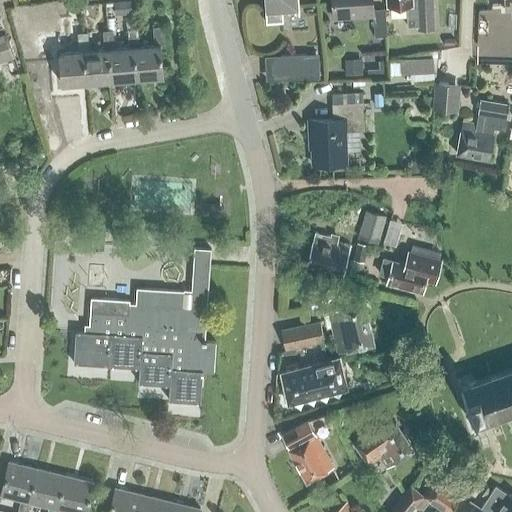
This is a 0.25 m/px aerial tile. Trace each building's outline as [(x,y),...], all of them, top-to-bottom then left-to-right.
[(263,0),(265,24),(282,23),(281,7),(297,6),(297,16),(299,16),(297,0),(263,0)] [(331,0),(333,18),(372,16),(374,37),(386,36),(384,9),(372,10),(371,0),(331,0)] [(385,0),(386,7),(405,6),(406,27),(416,27),(416,30),(432,30),(431,0),(385,0)] [(511,0),(503,0),(505,10),(511,9),(511,0)] [(115,16),(130,15),(129,1),(114,3),(115,16)] [(81,17),(93,16),(93,5),(80,5),(81,17)] [(154,46),(138,47),(134,48),(137,79),(163,76),(160,46),(164,46),(162,27),(152,28),(154,46)] [(128,48),(113,49),(109,50),(112,81),(137,79),(134,48),(138,47),(137,29),(127,30),(128,48)] [(103,50),(88,51),(84,52),(87,83),(112,81),(109,50),(113,49),(112,31),(102,32),(103,50)] [(84,52),(88,51),(87,33),(77,34),(78,52),(58,54),(61,85),(87,83),(84,52)] [(0,36),(0,63),(14,58),(6,34),(0,36)] [(318,61),(306,61),(306,55),(280,56),(281,80),(319,78),(318,61)] [(434,83),(433,57),(389,60),(390,76),(414,75),(415,84),(434,83)] [(362,75),(361,60),(344,61),(345,76),(362,75)] [(433,110),(458,112),(460,84),(435,83),(433,110)] [(382,106),(382,94),(374,94),(374,106),(382,106)] [(454,155),(486,160),(491,128),(502,130),(507,105),(477,100),(475,113),(483,114),(481,126),(460,122),(454,155)] [(345,164),(344,132),(363,131),(362,103),(331,104),(332,119),(308,120),(309,149),(312,149),(312,165),(345,164)] [(357,238),(378,244),(386,216),(365,210),(357,238)] [(399,248),(406,221),(393,218),(386,245),(399,248)] [(92,247),(102,248),(103,232),(93,231),(92,247)] [(306,265),(342,275),(349,246),(336,242),(337,239),(329,237),(314,233),(311,245),(306,265)] [(362,263),(366,246),(356,244),(352,261),(362,263)] [(434,283),(440,261),(407,252),(404,264),(382,259),(378,275),(387,278),(386,284),(421,293),(425,281),(434,283)] [(200,403),(202,372),(213,373),(215,342),(205,341),(205,340),(204,339),(206,308),(182,307),(183,292),(136,289),(135,304),(129,304),(129,301),(90,298),(88,332),(75,331),(73,363),(139,368),(138,383),(169,385),(168,400),(200,403)] [(340,307),(327,310),(337,353),(349,350),(350,351),(373,345),(363,301),(340,306),(340,307)] [(319,322),(280,330),(284,350),(323,341),(319,322)] [(339,358),(280,372),(287,404),(346,389),(339,358)] [(464,400),(469,414),(470,414),(474,426),(511,412),(511,368),(460,387),(465,399),(464,400)] [(288,449),(306,483),(325,472),(332,468),(307,421),(281,435),(289,449),(288,449)] [(352,442),(367,464),(378,456),(386,467),(412,450),(394,422),(378,433),(374,428),(352,442)] [(26,511),(29,502),(28,502),(36,469),(7,462),(0,492),(0,495),(20,500),(16,511),(26,511)] [(56,511),(57,509),(65,476),(36,469),(28,502),(29,502),(48,507),(46,511),(56,511)] [(65,476),(57,509),(67,511),(85,511),(93,483),(65,476)] [(450,511),(459,497),(435,481),(422,496),(410,486),(388,511),(409,511),(416,504),(422,508),(428,500),(443,511),(450,511)] [(511,511),(511,498),(495,486),(479,508),(469,501),(462,511),(511,511)] [(138,511),(143,495),(114,488),(108,511),(138,511)] [(168,511),(171,502),(143,495),(138,511),(168,511)] [(168,511),(198,511),(200,509),(171,502),(168,511)] [(333,511),(351,511),(345,503),(333,511)]
